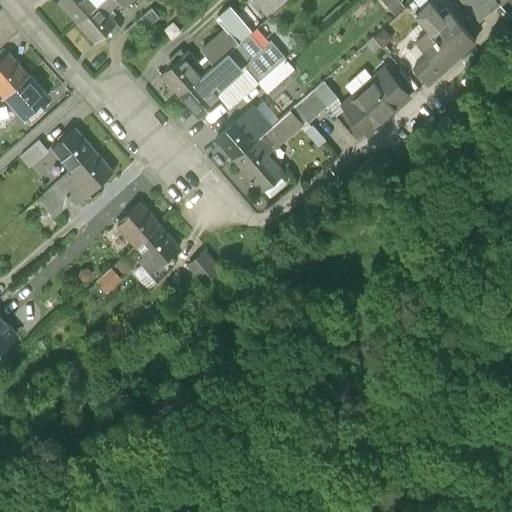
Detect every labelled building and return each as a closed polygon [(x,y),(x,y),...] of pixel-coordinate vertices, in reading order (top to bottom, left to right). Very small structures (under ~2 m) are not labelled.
[(61,0),(59,2),(82,26),(110,0),(61,0)] [(110,0),(82,26),(99,46),(121,26),(115,19),(136,0),(110,0)] [(251,0),(251,1),(267,18),(287,0),(251,0)] [(502,12),(491,0),(456,0),(482,30),(502,12)] [(407,60),(431,87),(479,44),(455,16),(450,20),(435,3),(420,17),(427,24),(413,36),(422,47),(407,60)] [(218,17),(227,27),(240,42),(230,50),(246,69),(259,83),(283,63),(232,4),(218,17)] [(149,8),(124,31),(135,43),(160,21),(149,8)] [(230,50),(240,42),(227,27),(190,59),(184,53),(160,74),(179,95),(230,50)] [(230,50),(179,95),(197,116),(223,94),(221,91),(246,69),(230,50)] [(8,51),(0,58),(0,89),(5,96),(29,75),(8,51)] [(259,83),(246,69),(221,91),(223,94),(233,105),(259,83)] [(340,109),(363,135),(408,94),(386,69),(373,81),(367,74),(349,90),(355,96),(340,109)] [(29,75),(5,96),(28,121),(45,106),(42,102),(48,96),(29,75)] [(290,111),(301,123),(307,117),(296,105),(290,111)] [(301,123),(290,111),(274,125),(285,137),(301,123)] [(233,161),(257,140),(241,122),(218,143),(233,161)] [(274,125),(259,138),(270,150),(285,137),(274,125)] [(70,171),(95,150),(76,128),(51,150),(70,171)] [(30,168),(51,150),(41,138),(20,156),(30,168)] [(259,138),(257,140),(233,161),(258,190),(281,171),(266,153),(270,150),(259,138)] [(95,150),(70,171),(60,180),(77,198),(79,201),(114,172),(95,150)] [(77,198),(60,180),(49,189),(28,208),(37,219),(48,210),(54,217),(77,198)] [(140,202),(117,223),(137,246),(160,226),(140,202)] [(160,226),(137,246),(144,254),(136,261),(153,280),(175,261),(171,257),(180,249),(160,226)] [(184,261),(203,282),(216,270),(197,249),(184,261)] [(109,269),(93,283),(101,292),(117,278),(109,269)] [(0,348),(15,336),(0,317),(0,348)]
